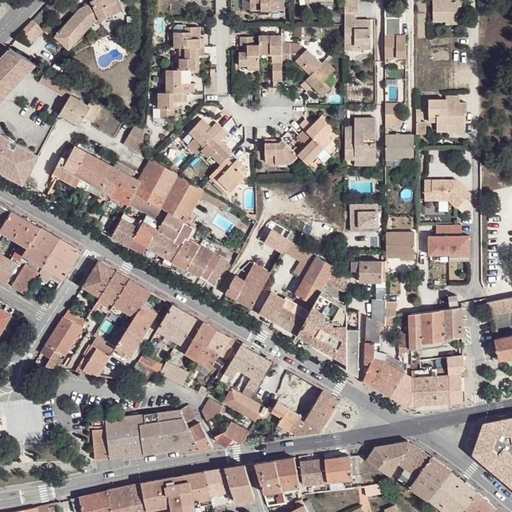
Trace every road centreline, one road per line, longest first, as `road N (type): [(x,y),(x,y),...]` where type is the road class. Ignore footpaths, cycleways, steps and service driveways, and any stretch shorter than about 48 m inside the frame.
road 1 (secondary): [(409,428),(97,241)]
road 2 (unknown): [(511,286),(493,282),(486,265),(481,31)]
road 3 (tertiary): [(250,453),(0,499)]
road 4 (residential): [(191,396),(171,386),(102,399),(56,391),(7,362)]
road 5 (residential): [(220,0),(222,91),(236,109),(279,113),(284,106)]
road 6 (tertiary): [(409,428),(250,453)]
road 7 (unknown): [(35,204),(68,134),(132,160)]
road 8 (secondary): [(511,500),(409,428)]
